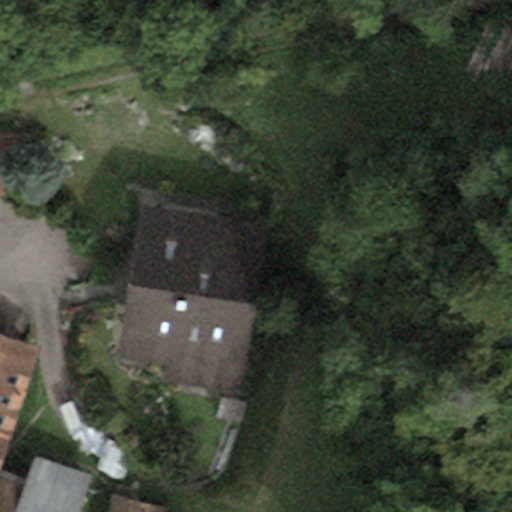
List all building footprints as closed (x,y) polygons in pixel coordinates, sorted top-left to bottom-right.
[(30,144),(0,133),(0,194),(10,198),(30,144)] [(269,224),(141,204),(116,358),(166,366),(164,381),(242,394),(269,224)] [(0,455),(42,350),(0,335),(0,455)] [(27,479),(0,468),(0,511),(80,511),(94,475),(37,454),(27,479)] [(165,511),(166,509),(118,497),(114,511),(165,511)]
